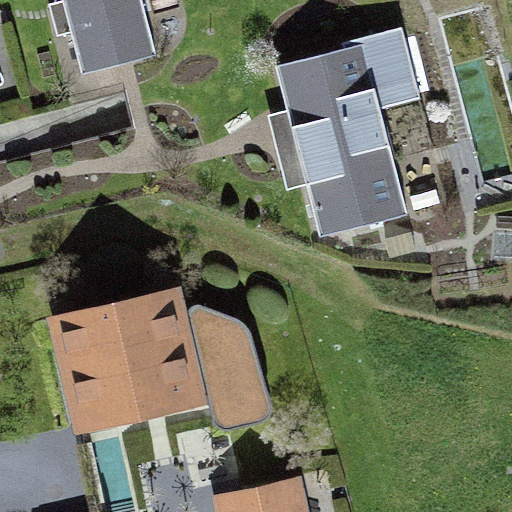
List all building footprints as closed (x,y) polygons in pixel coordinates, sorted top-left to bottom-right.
[(55,0),(75,86),(150,69),(133,0),(55,0)] [(311,231),(387,210),(338,40),(262,62),(311,231)] [(66,427),(200,398),(175,283),(42,311),(66,427)] [(300,511),(297,491),(230,504),(232,511),(300,511)] [(30,511),(112,511),(111,502),(30,511)]
